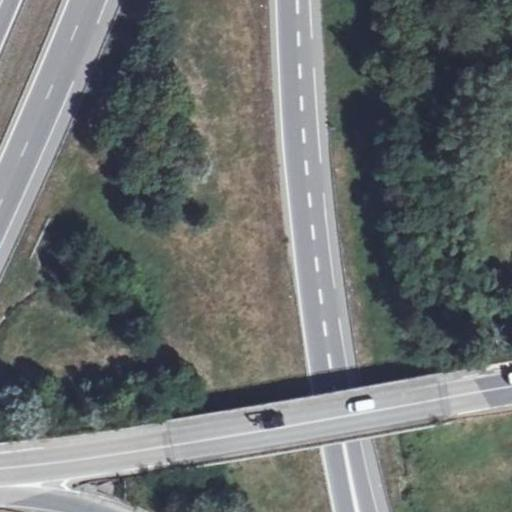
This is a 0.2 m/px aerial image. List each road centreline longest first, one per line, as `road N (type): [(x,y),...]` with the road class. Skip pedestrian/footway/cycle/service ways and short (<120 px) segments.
road 1 (tertiary): [(511,387),(0,472)]
road 2 (motorway): [(313,325),(285,0)]
road 3 (motorway): [(0,209),(89,0)]
road 4 (motorway): [(368,511),(313,325)]
road 5 (motorway): [(345,511),(313,325)]
